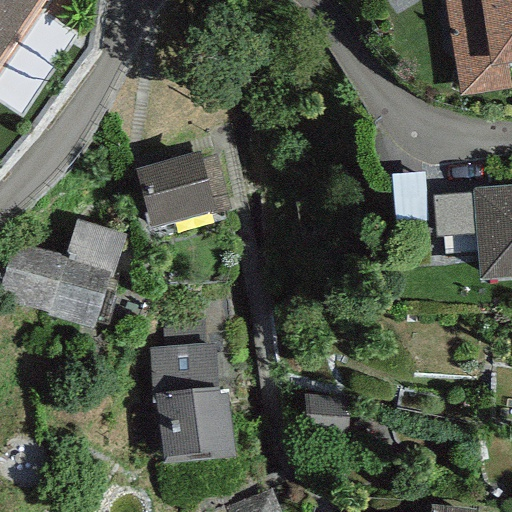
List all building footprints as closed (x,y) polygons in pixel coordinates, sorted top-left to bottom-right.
[(0,0),(0,66),(45,0),(0,0)] [(511,0),(443,0),(460,100),(508,92),(504,73),(511,72),(511,0)] [(199,164),(134,180),(149,238),(227,218),(213,164),(200,167),(199,164)] [(511,190),(471,194),(471,200),(475,242),(478,291),(511,288),(511,190)] [(475,242),(471,200),(434,203),(437,245),(475,242)] [(67,268),(12,251),(0,289),(0,304),(92,334),(121,245),(79,231),(67,268)] [(216,351),(149,355),(152,411),(158,410),(161,473),(231,470),(227,406),(219,407),(216,351)] [(345,405),(312,405),(311,441),(344,442),(345,405)] [(279,511),(273,493),(226,508),(227,511),(279,511)]
